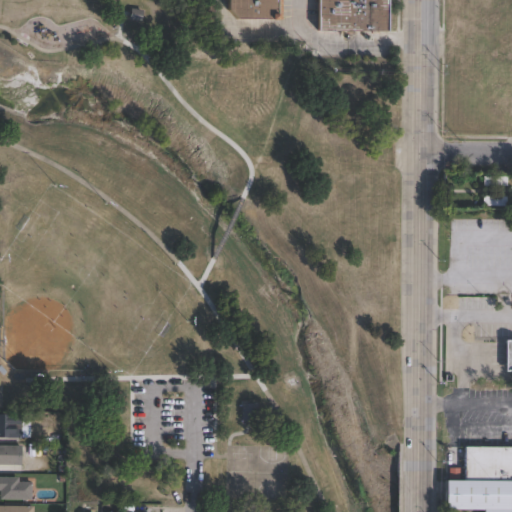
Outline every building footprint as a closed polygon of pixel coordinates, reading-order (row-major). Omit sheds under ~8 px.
[(280,0),(280,21),(237,21),(227,10),(227,0),(280,0)] [(385,0),(385,30),(314,29),(314,0),(385,0)] [(482,185),(506,185),(506,175),(482,175),(482,185)] [(506,195),(482,195),(482,205),(506,205),(506,195)] [(254,420),(240,420),(240,402),(254,402),(254,420)] [(7,437),(0,437),(0,412),(21,413),(21,430),(14,430),(14,433),(7,433),(7,437)] [(15,463),(0,462),(0,444),(16,445),(15,463)] [(511,445),(511,511),(481,511),(481,507),(444,507),(444,478),(463,478),(463,445),(511,445)] [(120,474),(120,493),(151,493),(151,474),(120,474)] [(0,499),(31,499),(31,477),(0,477),(0,499)]
